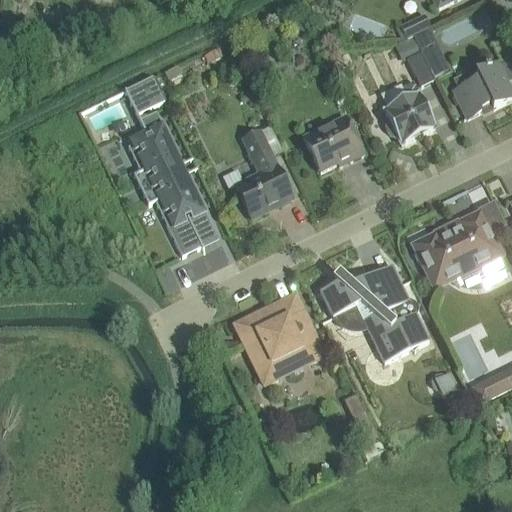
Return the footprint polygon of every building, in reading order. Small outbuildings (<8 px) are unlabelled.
[(430,0),(437,13),(442,10),(460,1),(459,0),(430,0)] [(293,16),(290,32),(306,35),(309,19),(293,16)] [(407,43),(413,40),(428,32),(431,31),(424,18),(401,29),(407,43)] [(413,40),(435,84),(450,75),(428,32),(413,40)] [(421,91),(435,84),(413,40),(407,43),(394,49),(402,65),(407,63),(421,91)] [(220,50),(204,57),(208,65),(224,57),(220,50)] [(458,92),(453,94),(458,104),(467,122),(481,115),(480,113),(491,107),(493,112),(511,102),(511,96),(498,67),(491,71),(490,69),(485,71),(486,73),(476,78),(477,80),(478,82),(458,92)] [(163,104),(152,81),(152,80),(124,93),(136,117),(163,104)] [(409,101),(383,113),(388,123),(386,123),(385,126),(384,128),(384,133),(385,138),(388,142),(391,144),(397,145),(399,145),(401,149),(436,131),(427,113),(414,85),(404,90),(409,101)] [(142,136),(128,143),(143,174),(140,175),(155,205),(181,259),(201,250),(193,235),(210,226),(201,208),(186,177),(183,178),(179,170),(182,168),(162,128),(161,128),(155,116),(138,123),(145,136),(147,140),(144,141),(142,136)] [(364,158),(355,140),(346,120),(303,141),(320,176),(348,163),(350,165),(364,158)] [(276,169),(269,154),(259,135),(241,143),(258,178),(235,190),(251,222),(269,213),(268,211),(278,207),(279,209),(293,202),(276,169)] [(417,253),(415,254),(415,258),(415,261),(417,264),(419,266),(421,268),(424,267),(435,290),(480,268),(487,282),(506,273),(499,259),(500,258),(498,255),(501,254),(500,251),(500,248),(498,245),(496,242),(494,240),(491,242),(488,235),(480,217),(460,227),(462,232),(437,244),(435,239),(415,249),(417,253)] [(338,287),(320,296),(329,314),(332,322),(337,327),(341,331),(345,333),(348,334),(353,336),(356,336),(360,336),(363,335),(368,334),(376,349),(384,367),(401,358),(412,353),(414,355),(419,350),(429,345),(416,319),(417,318),(418,312),(417,308),(414,305),(410,303),(408,303),(400,287),(391,269),(356,286),(355,284),(352,282),(350,282),(347,282),(345,283),(340,289),(338,287)] [(324,360),(306,322),(297,304),(263,321),(260,316),(235,329),(264,389),(324,360)] [(433,381),(431,385),(432,390),(436,393),(439,394),(442,400),(444,400),(449,410),(462,404),(457,393),(458,393),(450,377),(445,379),(441,377),(437,378),(433,381)] [(477,388),(471,391),(475,399),(480,409),(507,395),(502,385),(481,396),(477,388)] [(363,412),(351,418),(368,451),(362,454),(367,463),(385,455),(363,412)]
